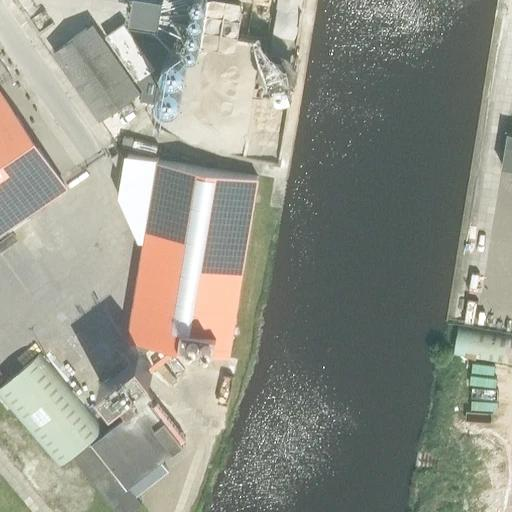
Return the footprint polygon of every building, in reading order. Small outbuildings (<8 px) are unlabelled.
[(163,0),(133,0),(131,15),(160,20),(163,0)] [(215,0),(210,24),(240,31),(246,0),(215,0)] [(105,35),(137,81),(156,68),(124,22),(105,35)] [(99,118),(138,91),(93,25),(53,52),(99,118)] [(64,185),(37,146),(0,93),(0,229),(62,185),(63,186),(64,185)] [(511,132),(509,132),(509,131),(507,131),(501,166),(503,166),(503,165),(511,166),(511,132)] [(123,137),(121,147),(132,149),(133,139),(123,137)] [(124,160),(119,153),(111,158),(116,166),(124,160)] [(258,177),(251,176),(159,161),(130,338),(228,354),(258,177)] [(511,330),(461,322),(457,348),(511,357),(511,330)] [(74,325),(0,383),(0,452),(47,511),(162,511),(184,495),(158,463),(183,443),(148,398),(122,418),(93,382),(109,369),(74,325)]
